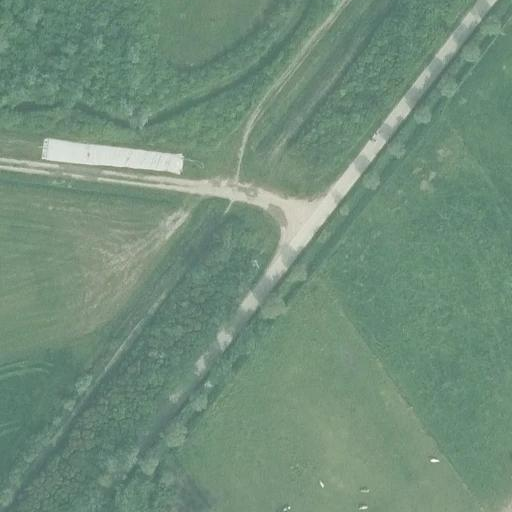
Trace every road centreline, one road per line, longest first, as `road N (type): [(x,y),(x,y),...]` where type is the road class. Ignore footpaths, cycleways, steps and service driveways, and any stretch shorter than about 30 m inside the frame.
road 1 (unclassified): [(88,511),(487,0)]
road 2 (track): [(0,104),(65,99),(127,119),(157,116),(254,67),(282,39),(303,0)]
road 3 (track): [(0,162),(243,193),(309,228)]
